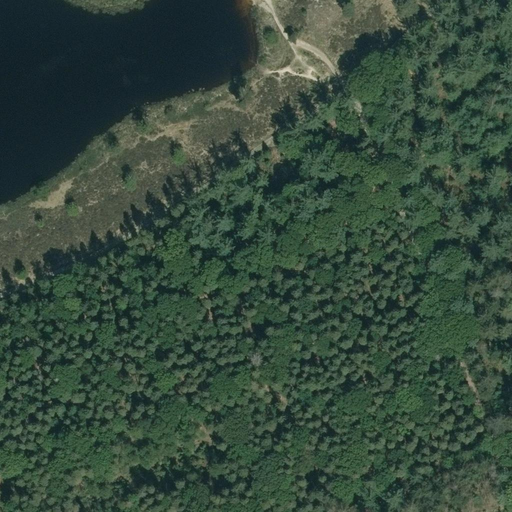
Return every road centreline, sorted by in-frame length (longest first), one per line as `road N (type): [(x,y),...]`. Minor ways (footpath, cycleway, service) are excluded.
road 1 (track): [(353,90),(174,213),(73,268),(0,296)]
road 2 (track): [(466,365),(353,90)]
road 3 (track): [(443,0),(353,90)]
